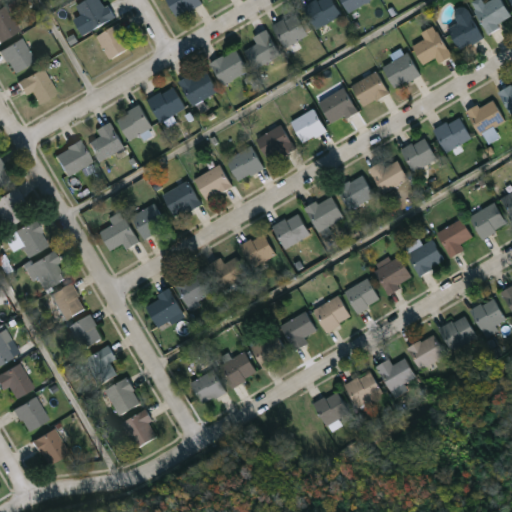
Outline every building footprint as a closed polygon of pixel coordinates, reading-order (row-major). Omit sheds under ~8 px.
[(83,0),(99,0),(103,6),(107,4),(114,15),(89,30),(75,5),(83,0)] [(192,8),(188,10),(186,8),(175,15),(165,0),(200,0),(202,2),(192,8)] [(334,0),(343,13),(318,28),(304,5),(312,0),(334,0)] [(368,0),(350,11),(343,0),(368,0)] [(490,31),(487,33),(472,8),(485,0),(501,0),(510,14),(496,23),(498,26),(490,31)] [(0,4),(3,3),(19,29),(0,39),(0,4)] [(475,41),(472,43),(471,41),(459,48),(446,27),(457,21),(453,12),(455,7),(459,5),(464,5),(467,9),(483,37),(475,41)] [(295,13),(308,34),(285,47),(271,24),(283,17),(284,20),(295,13)] [(131,44),(108,58),(95,34),(118,21),(131,44)] [(432,24),(435,30),(436,29),(450,55),(438,61),(435,56),(422,63),(411,44),(423,37),(419,30),(432,24)] [(260,64),(254,67),(243,49),(255,42),(252,35),(265,27),(280,53),(260,64)] [(33,59),(12,72),(5,60),(3,61),(0,56),(0,47),(19,36),(33,59)] [(400,46),(404,52),(407,50),(421,73),(395,87),(382,66),(392,59),(388,53),(400,46)] [(235,47),(247,68),(220,84),(207,62),(235,47)] [(48,80),(55,93),(37,103),(29,90),(22,94),(15,81),(41,67),(48,80)] [(205,69),(217,90),(202,98),(208,108),(200,113),(194,103),(191,104),(177,80),(189,73),(191,77),(205,69)] [(379,98),(363,105),(350,83),(375,69),(388,92),(379,98)] [(511,83),(511,111),(510,113),(497,90),(510,82),(511,84),(511,83)] [(172,85),(183,106),(170,114),(174,121),(166,125),(162,119),(159,121),(146,97),(172,85)] [(356,111),(346,117),(344,114),(330,122),(317,101),(343,85),(358,110),(356,111)] [(492,98),(504,120),(493,126),(499,136),(488,142),(482,132),(479,134),(465,109),(477,103),(478,106),(492,98)] [(147,127),(152,135),(143,140),(139,133),(128,139),(116,118),(127,112),(126,109),(138,103),(151,125),(147,127)] [(319,134),(315,136),(313,134),(303,141),(290,120),(313,106),(326,129),(319,134)] [(459,115),(471,136),(446,151),(432,128),(446,120),(447,122),(459,115)] [(109,120),(126,153),(117,158),(114,152),(98,161),(87,141),(99,134),(95,128),(109,120)] [(294,148),(281,155),(277,149),(264,156),(253,138),(279,122),(294,148)] [(424,136),(436,157),(413,171),(399,148),(410,141),(412,143),(424,136)] [(82,166),(66,176),(53,155),(78,138),(91,161),(82,166)] [(256,171),(250,175),(249,173),(236,180),(224,159),(250,143),(264,167),(256,171)] [(396,159),(407,177),(382,192),(367,168),(380,160),(384,166),(396,159)] [(8,179),(0,183),(0,161),(3,167),(1,168),(8,179)] [(221,191),(218,193),(217,191),(204,199),(193,178),(218,163),(231,185),(221,191)] [(361,174),(374,195),(349,209),(335,186),(348,179),(349,181),(361,174)] [(200,204),(188,210),(186,207),(174,215),(161,193),(186,179),(200,204)] [(20,216),(3,226),(0,220),(0,194),(14,186),(22,200),(13,205),(20,216)] [(511,216),(500,197),(511,189),(511,216)] [(330,195),(342,216),(327,224),(332,232),(322,237),(318,230),(317,231),(303,206),(315,199),(317,203),(330,195)] [(146,237),(143,238),(129,215),(152,201),(165,222),(153,230),(154,231),(146,237)] [(484,237),(482,238),(469,215),(493,201),(506,222),(484,237)] [(118,210),(122,217),(124,216),(139,240),(126,248),(122,242),(109,249),(98,231),(112,223),(108,216),(118,210)] [(296,212),(309,233),(284,248),(271,225),(284,217),(285,219),(296,212)] [(451,256),(436,231),(461,217),(472,235),(460,242),(463,249),(451,256)] [(46,244),(25,257),(19,246),(13,250),(7,240),(14,236),(10,231),(32,218),(41,232),(39,233),(46,244)] [(263,232),(275,253),(252,267),(239,244),(250,237),(251,239),(263,232)] [(420,274),(419,275),(406,253),(431,237),(444,258),(420,274)] [(63,277),(42,290),(27,264),(51,250),(58,262),(55,263),(63,277)] [(235,255),(247,275),(234,283),(236,286),(223,293),(206,264),(219,256),(223,262),(235,255)] [(398,255),(411,275),(397,284),(400,288),(388,295),(373,270),(377,268),(374,263),(387,255),(390,260),(398,255)] [(199,270),(212,291),(197,299),(199,303),(189,309),(173,283),(199,270)] [(357,312),(343,290),(366,276),(379,298),(357,312)] [(83,307),(62,320),(47,294),(70,280),(78,294),(76,296),(83,307)] [(511,310),(500,290),(511,284),(511,310)] [(184,313),(170,321),(169,319),(157,326),(145,306),(158,297),(156,293),(168,286),(184,313)] [(320,293),(325,301),(337,294),(350,315),(338,322),(339,324),(326,332),(311,309),(313,308),(309,300),(320,293)] [(493,297),(506,318),(495,324),(498,330),(486,338),(469,308),(480,302),(481,304),(493,297)] [(295,349),(294,349),(279,324),(304,310),(315,329),(303,335),(307,342),(295,349)] [(100,337),(80,349),(66,325),(89,312),(96,324),(93,325),(100,337)] [(464,314),(476,336),(451,350),(438,327),(451,319),(452,321),(464,314)] [(11,357),(0,363),(0,330),(4,328),(11,340),(4,344),(11,357)] [(275,331),(287,351),(262,368),(246,340),(258,333),(261,339),(275,331)] [(432,333),(445,354),(420,369),(406,347),(432,333)] [(115,373),(97,383),(95,378),(88,382),(78,363),(82,361),(81,358),(107,344),(115,358),(109,361),(115,373)] [(243,350),(255,371),(231,387),(218,365),(223,362),(219,355),(227,351),(231,357),(243,350)] [(403,357),(414,375),(401,383),(404,388),(396,393),(394,389),(390,392),(374,365),(388,357),(392,364),(403,357)] [(25,375),(32,386),(13,397),(5,384),(0,387),(0,372),(17,362),(25,375)] [(217,396),(204,404),(190,382),(212,368),(226,390),(217,396)] [(369,372),(381,392),(357,407),(342,384),(356,375),(358,378),(369,372)] [(139,401),(118,414),(111,402),(106,405),(100,396),(105,393),(103,389),(125,376),(133,389),(132,390),(139,401)] [(336,391),(348,411),(325,425),(311,402),(323,395),(325,397),(336,391)] [(47,418),(26,431),(19,420),(17,421),(10,410),(33,396),(47,418)] [(155,436),(135,448),(120,422),(144,407),(151,419),(147,421),(155,436)] [(61,444),(66,453),(46,465),(39,453),(37,454),(29,440),(52,428),(61,444)]
